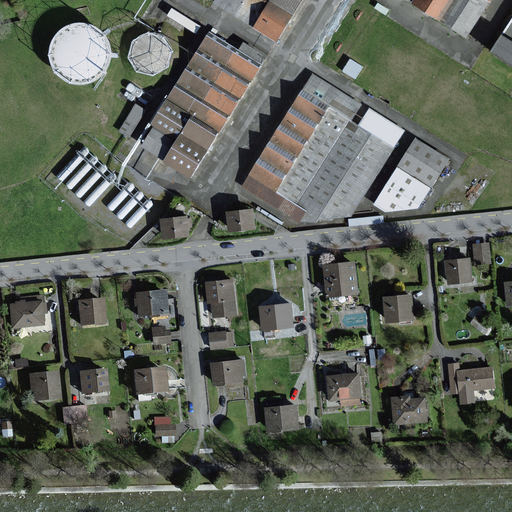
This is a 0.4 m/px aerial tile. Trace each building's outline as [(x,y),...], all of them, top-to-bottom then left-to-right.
[(203,0),(278,48),(308,0),(203,0)] [(493,0),(410,0),(470,38),(493,0)] [(198,30),(202,23),(172,6),(168,14),(198,30)] [(511,22),(495,51),(511,61),(511,22)] [(81,24),(72,26),(66,29),(59,36),(55,45),(54,55),(56,65),(62,73),(71,79),(81,81),(91,80),(100,76),(106,68),(110,59),(111,47),(107,37),(100,30),(91,25),(81,24)] [(154,34),(144,35),(138,37),(133,42),(130,49),(129,56),(131,63),(135,69),(141,73),(148,74),(155,74),(162,71),(167,65),(168,62),(170,55),(169,48),(166,42),(161,37),(154,34)] [(263,69),(211,36),(143,145),(195,178),(263,69)] [(356,76),(363,64),(351,56),(343,69),(356,76)] [(303,224),(349,220),(405,131),(370,109),(360,126),(349,119),(359,103),(313,75),(243,187),(303,224)] [(388,214),(423,208),(453,159),(417,137),(375,206),(388,214)] [(257,210),(230,212),(232,233),(258,231),(257,210)] [(191,217),(164,220),(166,241),(193,238),(191,217)] [(491,243),(475,244),(477,265),(493,264),(491,243)] [(473,258),(447,261),(449,285),(476,282),(473,258)] [(359,261),(325,265),(329,298),(363,295),(359,261)] [(236,280),(206,282),(208,301),(211,301),(213,317),(239,315),(236,280)] [(165,291),(137,294),(140,314),(168,311),(165,291)] [(411,296),(384,298),(386,322),(413,320),(411,296)] [(105,299),(77,301),(79,327),(107,326),(105,299)] [(44,302),(10,305),(12,329),(47,326),(44,302)] [(293,304),(261,307),(264,332),(296,328),(293,304)] [(165,327),(153,328),(155,344),(170,342),(169,331),(165,332),(165,327)] [(228,332),(209,333),(210,351),(229,349),(228,332)] [(244,360),(213,364),(215,386),(247,383),(244,360)] [(460,362),(448,363),(451,393),(460,393),(461,403),(476,402),(475,391),(497,389),(495,368),(460,371),(460,362)] [(166,367),(135,371),(138,394),(169,390),(166,367)] [(107,369),(78,372),(81,395),(85,395),(86,404),(108,402),(107,394),(110,394),(107,369)] [(60,372),(28,374),(30,392),(35,391),(35,401),(62,400),(60,372)] [(359,373),(326,376),(329,401),(338,400),(338,407),(358,405),(357,398),(362,397),(359,373)] [(413,396),(393,397),(395,426),(429,423),(427,398),(413,399),(413,396)] [(299,406),(267,409),(270,434),(302,430),(299,406)] [(173,439),(173,414),(155,415),(155,439),(173,439)]
